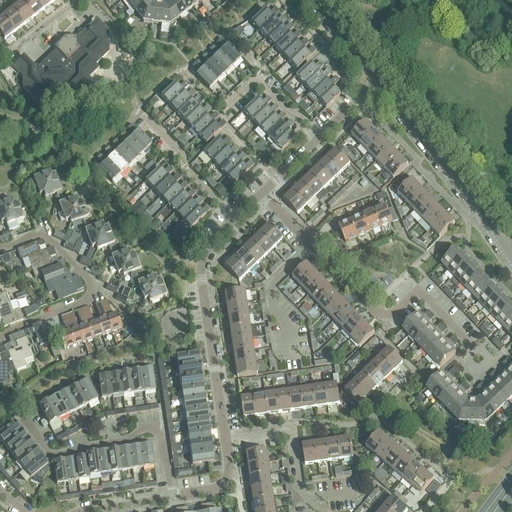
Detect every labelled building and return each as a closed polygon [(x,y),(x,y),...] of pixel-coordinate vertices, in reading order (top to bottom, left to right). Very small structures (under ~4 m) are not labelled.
[(42,11),(32,0),(24,0),(20,3),(33,18),(42,11)] [(32,0),(42,11),(52,4),(48,0),(32,0)] [(135,13),(151,0),(137,0),(130,6),(135,13)] [(151,23),(154,2),(152,0),(151,0),(135,13),(142,22),(151,23)] [(178,19),(186,13),(175,0),(166,0),(165,1),(178,19)] [(175,0),(186,13),(192,8),(186,0),(175,0)] [(169,26),(178,19),(165,1),(163,3),(162,3),(161,25),(169,26)] [(161,25),(162,3),(154,2),(151,23),(161,25)] [(33,18),(20,3),(11,11),(24,26),(33,18)] [(258,32),(272,19),(278,12),(275,8),(268,15),(264,10),(250,24),(258,32)] [(14,33),(24,26),(11,11),(2,18),(14,33)] [(265,40),(279,27),(286,20),(282,16),(276,23),(272,19),(258,32),(265,40)] [(14,33),(2,18),(0,18),(0,37),(4,42),(14,33)] [(23,58),(12,68),(21,78),(21,88),(41,108),(52,109),(52,106),(57,107),(57,109),(65,116),(96,86),(88,79),(99,69),(95,66),(109,53),(109,33),(96,19),(93,22),(90,24),(90,25),(76,39),(64,39),(54,49),(55,50),(37,68),(32,68),(23,58)] [(273,48),(287,34),(294,28),(290,24),(283,30),(279,27),(265,40),(273,48)] [(280,55),(294,42),(295,42),(301,36),(297,32),(291,38),(287,34),(273,48),(280,55)] [(232,68),(241,60),(221,40),(217,43),(223,50),(219,53),(232,68)] [(288,63),(302,50),(308,44),(304,40),(298,46),(295,42),(294,42),(280,55),(288,63)] [(224,75),(232,68),(219,53),(213,47),(209,51),(215,57),(211,61),(224,75)] [(296,71),(309,58),(309,57),(316,51),(312,48),(306,54),(302,50),(288,63),(296,71)] [(224,75),(211,61),(206,55),(202,58),(208,65),(204,69),(217,83),(224,75)] [(208,90),(217,83),(204,69),(197,62),(192,68),(198,74),(195,77),(208,90)] [(303,86),(316,73),(317,73),(324,67),(320,62),(313,69),(309,65),(295,78),(303,86)] [(310,94),(324,80),(324,81),(331,74),(327,70),(321,77),(317,73),(316,73),(303,86),(310,94)] [(318,101),(332,88),(338,82),(334,78),(328,84),(324,81),(324,80),(310,94),(318,101)] [(168,106),(182,93),(189,87),(185,83),(178,89),(174,85),(160,98),(168,106)] [(326,110),(339,97),(339,96),(345,90),(342,86),(336,92),(332,88),(318,101),(326,110)] [(294,96),(286,87),(282,90),(291,99),(294,96)] [(175,114),(190,101),(196,95),(192,90),(185,96),(182,93),(168,106),(175,114)] [(183,121),(197,108),(203,102),(200,98),(193,104),(190,101),(175,114),(183,121)] [(250,121),(264,108),(271,102),(267,98),(261,104),(257,100),(243,113),(250,121)] [(306,114),(310,110),(302,102),(298,106),(299,107),(306,114)] [(191,130),(205,116),(211,110),(207,106),(201,112),(197,108),(183,121),(191,130)] [(258,129),(271,116),(272,116),(278,110),(274,106),(268,112),(264,108),(250,121),(258,129)] [(265,137),(279,123),(279,124),(286,118),(282,113),(275,119),(272,116),(271,116),(258,129),(265,137)] [(198,137),(212,124),(218,118),(214,114),(208,120),(205,116),(191,130),(198,137)] [(273,144),(287,131),(293,125),(289,121),(283,127),(279,124),(279,123),(265,137),(273,144)] [(206,145),(220,131),(226,125),(222,122),(216,128),(212,124),(198,137),(206,145)] [(374,131),(365,122),(351,136),(360,145),(374,131)] [(143,154),(151,146),(137,132),(131,126),(127,130),(134,136),(130,139),(143,154)] [(281,153),(294,139),(300,133),(297,129),(290,135),(287,131),(273,144),(281,153)] [(382,139),(374,131),(360,145),(368,154),(382,139)] [(135,161),(143,154),(130,139),(124,133),(120,137),(126,143),(122,147),(135,161)] [(210,162),(224,149),(225,149),(231,142),(227,138),(220,145),(216,140),(203,154),(210,162)] [(390,148),(382,139),(368,154),(377,163),(390,148)] [(256,146),(250,140),(247,143),(253,149),(255,146),(256,146)] [(127,168),(135,161),(122,147),(116,141),(112,145),(118,151),(114,154),(127,168)] [(256,146),(255,146),(253,149),(260,157),(265,152),(267,151),(259,143),(256,146)] [(218,170),(232,157),(238,150),(235,146),(228,152),(225,149),(224,149),(210,162),(218,170)] [(111,183),(119,176),(127,168),(114,154),(108,148),(104,152),(110,158),(106,162),(101,156),(96,160),(102,166),(98,170),(111,183)] [(399,157),(390,148),(377,163),(385,171),(399,157)] [(347,151),(345,149),(342,152),(347,158),(351,155),(347,151)] [(341,173),(350,165),(336,150),(327,159),(341,173)] [(273,160),(265,152),(260,157),(268,165),(273,160)] [(225,178),(240,164),(246,158),(242,154),(235,160),(232,157),(218,170),(225,178)] [(356,160),(351,155),(347,158),(353,164),(356,160)] [(408,166),(399,157),(385,171),(393,180),(408,166)] [(332,181),(341,173),(327,159),(319,167),(332,181)] [(233,186),(247,172),(253,166),(249,162),(243,168),(240,164),(225,178),(233,186)] [(198,175),(205,168),(199,163),(193,170),(198,175)] [(364,169),(359,163),(355,166),(361,172),(364,169)] [(152,191),(166,178),(173,171),(169,167),(162,174),(158,169),(145,182),(152,191)] [(324,190),(332,181),(319,167),(310,176),(324,190)] [(43,195),(51,176),(50,173),(39,176),(38,172),(32,174),(34,179),(33,179),(39,196),(43,195)] [(61,192),(55,175),(51,176),(43,195),(44,198),(56,194),(58,200),(62,198),(60,192),(61,192)] [(160,198),(174,186),(180,179),(176,175),(170,181),(166,178),(152,191),(160,198)] [(375,181),(370,175),(366,178),(372,184),(375,181)] [(315,198),(324,190),(310,176),(301,184),(315,198)] [(353,187),(359,181),(356,178),(350,183),(353,187)] [(210,179),(206,183),(211,189),(212,190),(216,187),(216,186),(210,179)] [(381,187),(375,181),(372,184),(378,190),(381,187)] [(420,190),(412,181),(397,195),(406,204),(420,190)] [(167,206),(181,193),(188,187),(184,183),(177,189),(174,186),(160,198),(167,206)] [(345,195),(353,187),(350,183),(342,192),(345,195)] [(306,207),(315,198),(301,184),(292,192),(306,207)] [(429,198),(420,190),(406,204),(414,212),(429,198)] [(175,214),(189,201),(195,195),(191,191),(185,197),(181,193),(167,206),(175,214)] [(306,207),(292,192),(284,201),(297,215),(306,207)] [(336,203),(345,195),(342,192),(333,200),(336,203)] [(128,198),(124,193),(120,197),(126,202),(128,198)] [(130,197),(126,202),(131,208),(136,203),(130,197)] [(69,221),(77,203),(76,199),(64,203),(62,198),(58,200),(60,205),(59,205),(65,222),(69,221)] [(182,222),(196,209),(203,202),(199,198),(192,205),(189,201),(175,214),(182,222)] [(437,207),(429,198),(414,212),(422,221),(437,207)] [(330,209),(336,203),(333,200),(327,206),(330,209)] [(5,223),(13,204),(12,201),(0,204),(0,220),(1,224),(5,223)] [(87,218),(81,201),(77,203),(69,221),(70,225),(82,220),(84,226),(88,224),(86,219),(87,218)] [(24,220),(17,203),(13,204),(5,223),(9,232),(19,228),(17,222),(24,220)] [(142,211),(137,206),(133,210),(138,215),(142,211)] [(190,230),(204,217),(203,216),(210,210),(206,206),(199,213),(196,209),(182,222),(190,230)] [(393,207),(389,209),(394,222),(398,220),(393,207)] [(445,216),(437,207),(422,221),(431,230),(445,216)] [(392,223),(386,208),(374,213),(380,229),(392,223)] [(322,211),(316,216),(319,220),(325,214),(322,211)] [(144,222),(148,217),(144,213),(140,218),(144,222)] [(342,216),(345,225),(351,223),(347,213),(342,216)] [(380,229),(374,213),(362,218),(368,234),(380,229)] [(313,226),(319,220),(316,216),(310,222),(313,226)] [(454,225),(445,216),(431,230),(439,239),(454,225)] [(368,234),(362,218),(351,223),(358,238),(368,234)] [(412,227),(409,221),(407,222),(406,222),(402,223),(405,231),(410,229),(409,228),(412,227)] [(358,238),(351,223),(339,228),(346,243),(358,238)] [(95,248),(103,229),(102,226),(91,230),(88,224),(84,226),(86,232),(85,232),(92,249),(95,248)] [(154,234),(158,230),(154,225),(150,230),(154,234)] [(274,248),(283,240),(269,226),(260,234),(274,248)] [(114,244),(108,228),(103,229),(95,248),(97,251),(108,247),(110,252),(115,250),(113,245),(114,244)] [(0,241),(1,244),(12,240),(10,234),(9,234),(8,231),(2,233),(4,236),(0,237),(0,241)] [(162,242),(166,237),(161,232),(156,236),(162,242)] [(274,248),(260,234),(252,243),(265,257),(274,248)] [(421,243),(419,242),(414,239),(411,243),(418,247),(421,243)] [(18,251),(17,251),(21,262),(27,259),(31,268),(51,261),(51,260),(56,258),(53,248),(47,251),(40,253),(39,249),(45,246),(45,245),(43,241),(18,251)] [(257,265),(265,257),(252,243),(243,251),(257,265)] [(428,247),(421,243),(418,247),(425,251),(428,247)] [(85,259),(85,260),(91,262),(95,251),(90,249),(85,259)] [(447,271),(463,256),(457,249),(441,265),(447,271)] [(122,273),(130,255),(128,251),(117,256),(115,250),(110,252),(113,258),(112,258),(118,275),(122,273)] [(248,274),(257,265),(243,251),(234,260),(248,274)] [(287,262),(281,256),(276,251),(274,253),(277,256),(277,255),(285,264),(287,262)] [(292,256),(289,253),(283,258),(287,262),(292,256)] [(140,271),(134,254),(130,255),(122,273),(123,276),(123,277),(131,274),(135,273),(137,278),(141,277),(139,271),(140,271)] [(469,262),(463,256),(447,271),(453,277),(469,262)] [(51,261),(31,268),(35,278),(41,276),(44,285),(64,277),(60,267),(54,269),(52,265),(58,263),(56,258),(51,260),(51,261)] [(82,259),(79,264),(89,268),(92,262),(91,262),(85,260),(85,259),(82,258),(82,259)] [(239,282),(248,274),(234,260),(226,268),(239,282)] [(278,270),(284,264),(281,261),(275,267),(278,270)] [(475,269),(470,263),(469,262),(453,277),(459,284),(475,269)] [(300,287),(315,273),(307,264),(292,279),(300,287)] [(272,276),(278,270),(275,267),(269,272),(272,276)] [(481,275),(476,269),(475,269),(459,284),(466,290),(481,275)] [(269,278),(264,272),(260,276),(266,281),(269,278)] [(309,296),(323,282),(315,273),(300,287),(309,296)] [(64,277),(44,285),(48,295),(54,292),(58,302),(77,294),(84,292),(79,280),(78,277),(71,280),(69,274),(64,277)] [(488,281),(482,276),(481,275),(466,290),(472,297),(488,281)] [(148,300),(156,282),(155,278),(144,282),(141,277),(137,278),(138,281),(139,284),(138,284),(144,301),(148,300)] [(166,297),(160,280),(156,282),(148,300),(149,303),(166,297)] [(494,288),(488,282),(488,281),(472,297),(478,303),(494,288)] [(317,305),(332,291),(323,282),(309,296),(317,305)] [(124,288),(121,296),(127,299),(130,291),(124,288)] [(484,310),(500,294),(494,288),(478,303),(484,310)] [(451,294),(446,289),(443,292),(448,297),(451,294)] [(39,303),(30,291),(27,293),(39,309),(45,307),(43,301),(39,303)] [(247,304),(245,291),(226,295),(228,307),(247,304)] [(292,297),(286,291),(283,294),(288,300),(292,297)] [(326,314),(340,299),(332,291),(317,305),(326,314)] [(0,307),(9,304),(5,294),(0,296),(0,307)] [(490,316),(506,301),(500,294),(484,310),(490,316)] [(297,303),(292,297),(288,300),(294,306),(297,303)] [(334,322),(349,308),(340,299),(326,314),(334,322)] [(9,304),(0,307),(0,319),(2,323),(0,323),(0,330),(10,326),(23,321),(23,320),(19,311),(16,301),(13,302),(9,304)] [(122,330),(116,315),(112,316),(107,301),(101,303),(111,334),(122,330)] [(463,306),(458,301),(455,305),(459,310),(463,306)] [(496,322),(511,307),(511,306),(506,301),(490,316),(496,322)] [(111,334),(101,303),(95,305),(100,321),(97,322),(103,337),(111,334)] [(249,316),(247,304),(228,307),(229,319),(249,316)] [(32,314),(38,311),(35,305),(29,308),(32,314)] [(139,312),(140,310),(130,305),(127,313),(137,317),(139,312)] [(503,329),(511,319),(511,307),(496,322),(503,329)] [(103,337),(97,322),(93,323),(88,308),(83,310),(93,340),(103,337)] [(308,314),(303,308),(299,311),(305,317),(308,314)] [(357,317),(349,309),(349,308),(334,322),(342,331),(357,317)] [(93,340),(83,310),(76,312),(82,327),(78,329),(84,344),(93,340)] [(408,336),(431,315),(428,312),(421,318),(418,315),(402,330),(408,336)] [(84,344),(78,329),(72,314),(61,318),(66,333),(59,336),(65,351),(84,344)] [(314,320),(308,314),(305,317),(311,323),(314,320)] [(415,343),(430,328),(428,325),(434,318),(431,315),(408,336),(415,343)] [(251,328),(249,316),(229,319),(231,331),(251,328)] [(366,326),(358,317),(357,317),(342,331),(351,340),(366,326)] [(479,323),(475,319),(471,322),(476,327),(479,323)] [(509,335),(511,332),(511,319),(503,329),(509,335)] [(27,331),(22,333),(25,339),(32,358),(42,354),(40,348),(49,345),(54,358),(60,356),(48,323),(42,326),(32,329),(34,336),(30,337),(27,331)] [(421,349),(443,328),(440,325),(434,331),(430,328),(415,343),(421,349)] [(374,335),(366,326),(351,340),(359,349),(374,335)] [(252,340),(251,328),(231,331),(233,343),(252,340)] [(427,356),(443,340),(440,337),(447,331),(443,328),(421,349),(427,356)] [(433,362),(456,340),(453,337),(446,344),(443,340),(427,356),(433,362)] [(500,343),(496,338),(491,342),(496,347),(500,343)] [(7,346),(6,347),(8,353),(9,353),(16,372),(26,368),(23,362),(32,358),(25,339),(15,343),(17,349),(12,351),(10,345),(7,346)] [(371,348),(376,343),(373,339),(368,345),(371,348)] [(254,352),(252,340),(233,343),(235,355),(254,352)] [(440,369),(455,353),(452,350),(459,344),(456,340),(433,362),(440,369)] [(505,348),(500,343),(496,347),(500,352),(505,348)] [(365,354),(371,348),(368,345),(361,351),(365,354)] [(0,385),(9,382),(7,375),(15,372),(16,372),(9,353),(8,353),(6,347),(0,348),(0,360),(1,363),(0,363),(0,385)] [(394,373),(402,364),(389,350),(380,358),(394,373)] [(256,364),(254,352),(235,355),(236,367),(256,364)] [(356,362),(362,357),(359,353),(353,359),(356,362)] [(199,362),(198,354),(176,357),(178,368),(200,366),(203,366),(202,362),(199,362)] [(385,381),(394,373),(380,358),(371,367),(385,381)] [(356,368),(350,362),(347,365),(353,371),(356,368)] [(511,381),(511,369),(505,362),(502,365),(508,372),(505,374),(511,381)] [(258,376),(256,364),(236,367),(238,379),(258,376)] [(201,373),(200,366),(178,368),(180,379),(201,376),(201,377),(205,376),(204,372),(201,373)] [(154,381),(152,367),(148,367),(149,370),(142,371),(142,372),(145,393),(156,391),(158,391),(157,381),(154,381)] [(376,390),(385,381),(371,367),(362,375),(376,390)] [(432,396),(458,371),(455,368),(445,377),(442,374),(426,389),(432,396)] [(145,393),(142,372),(142,371),(142,369),(138,369),(138,372),(132,373),(131,373),(134,395),(145,393)] [(134,395),(131,373),(132,373),(131,370),(127,371),(127,374),(121,374),(120,374),(123,396),(134,395)] [(439,402),(455,387),(452,384),(461,374),(458,371),(432,396),(439,402)] [(511,395),(511,381),(505,374),(502,378),(496,371),(493,374),(511,395)] [(123,396),(120,374),(121,374),(121,372),(116,372),(117,375),(110,376),(113,398),(123,396)] [(113,398),(110,376),(109,373),(106,374),(106,377),(98,378),(101,399),(113,398)] [(511,398),(511,395),(493,374),(489,377),(495,384),(492,387),(507,403),(511,398)] [(367,398),(375,391),(376,390),(362,375),(354,384),(367,398)] [(202,383),(201,377),(201,376),(180,379),(181,390),(203,387),(206,387),(206,383),(202,383)] [(98,400),(86,378),(83,380),(84,383),(78,386),(88,405),(98,400)] [(88,405),(78,386),(77,383),(73,385),(75,388),(69,391),(68,391),(78,410),(88,405)] [(445,408),(467,386),(464,383),(457,390),(455,387),(439,402),(445,408)] [(359,407),(367,399),(367,398),(354,384),(345,392),(359,407)] [(501,409),(507,403),(492,387),(489,390),(483,384),(480,387),(501,409)] [(340,405),(337,385),(325,387),(328,406),(340,405)] [(451,415),(467,399),(464,396),(471,390),(467,386),(445,408),(451,415)] [(204,394),(203,387),(181,390),(183,401),(204,398),(207,398),(207,394),(204,394)] [(328,406),(325,387),(313,388),(316,408),(328,406)] [(494,416),(501,409),(480,387),(476,390),(483,396),(480,399),(494,416)] [(78,410),(68,391),(69,391),(67,388),(64,390),(65,393),(59,396),(69,415),(78,410)] [(316,408),(313,388),(301,390),(304,410),(316,408)] [(304,410),(301,390),(289,392),(292,412),(304,410)] [(292,412),(289,392),(277,394),(280,414),(292,412)] [(69,415),(59,396),(58,393),(54,395),(56,398),(50,401),(49,401),(59,420),(69,415)] [(280,414),(277,394),(265,396),(268,415),(280,414)] [(268,415),(265,396),(254,397),(257,417),(268,415)] [(257,417),(254,397),(241,399),(245,419),(257,417)] [(59,420),(49,401),(50,401),(48,398),(45,400),(46,403),(39,407),(49,426),(59,420)] [(205,405),(204,398),(183,401),(185,412),(206,409),(209,408),(208,404),(205,405)] [(468,424),(469,402),(467,399),(451,415),(460,424),(468,424)] [(486,424),(494,416),(480,399),(478,401),(478,424),(486,424)] [(478,424),(478,401),(469,402),(468,424),(478,424)] [(207,416),(206,409),(185,412),(186,423),(208,420),(211,420),(210,416),(207,416)] [(105,419),(102,415),(95,419),(97,423),(105,419)] [(87,428),(97,423),(95,419),(85,424),(87,428)] [(209,427),(208,420),(186,423),(188,433),(209,430),(210,431),(213,431),(212,427),(209,427)] [(0,440),(4,445),(21,431),(24,429),(21,426),(19,428),(14,423),(0,433),(0,440)] [(78,433),(87,428),(85,424),(76,428),(78,433)] [(68,438),(78,433),(76,428),(66,434),(68,438)] [(211,438),(210,431),(209,430),(188,433),(190,445),(211,441),(211,442),(214,441),(214,438),(211,438)] [(11,454),(28,440),(31,438),(28,434),(25,436),(21,431),(4,445),(11,454)] [(388,441),(379,433),(366,448),(375,456),(388,441)] [(68,438),(66,434),(56,439),(58,443),(64,440),(68,438)] [(353,450),(351,439),(339,441),(342,461),(354,459),(353,450)] [(17,462),(34,448),(35,449),(37,447),(35,443),(32,445),(28,440),(11,454),(17,462)] [(212,448),(211,442),(211,441),(190,445),(191,455),(213,452),(213,453),(216,452),(215,448),(212,448)] [(342,461),(339,441),(327,442),(330,462),(342,461)] [(384,464),(397,449),(388,441),(375,456),(384,464)] [(155,467),(151,442),(147,443),(147,446),(140,447),(143,469),(155,467)] [(330,462),(327,442),(316,444),(318,464),(330,462)] [(143,469),(140,447),(140,444),(136,445),(137,448),(130,449),(129,449),(132,471),(143,469)] [(318,464),(316,444),(303,446),(306,466),(318,464)] [(132,471),(129,449),(130,449),(130,446),(126,446),(126,450),(119,450),(119,451),(122,472),(132,471)] [(122,472),(119,451),(119,450),(119,447),(115,448),(115,451),(109,452),(108,452),(112,474),(122,472)] [(24,471),(41,457),(41,458),(44,455),(41,452),(39,454),(35,449),(34,448),(17,462),(24,471)] [(112,474),(108,452),(109,452),(108,449),(104,449),(105,452),(98,453),(97,454),(101,475),(112,474)] [(394,472),(407,457),(397,449),(384,464),(394,472)] [(101,475),(97,454),(98,453),(98,450),(94,451),(94,454),(86,456),(90,477),(101,475)] [(269,464),(267,451),(247,454),(249,466),(269,464)] [(217,463),(217,459),(214,459),(213,453),(213,452),(191,455),(193,466),(217,463)] [(90,477),(86,456),(83,456),(83,459),(76,460),(79,482),(90,480),(90,477)] [(41,487),(51,466),(50,464),(48,460),(45,462),(41,458),(41,457),(24,471),(31,479),(28,481),(41,487)] [(79,482),(76,460),(76,457),(72,458),(73,460),(66,461),(65,461),(68,483),(79,482)] [(403,480),(415,465),(407,457),(394,472),(403,480)] [(68,483),(65,461),(66,461),(65,459),(61,459),(62,462),(54,463),(57,485),(68,483)] [(270,476),(269,464),(249,466),(251,479),(270,476)] [(412,488),(424,472),(415,465),(403,480),(412,488)] [(373,478),(378,471),(375,468),(369,475),(373,478)] [(178,478),(191,476),(190,470),(177,472),(178,478)] [(13,479),(6,472),(2,475),(9,482),(13,479)] [(328,480),(328,476),(325,476),(325,472),(319,473),(320,477),(321,482),(328,480)] [(421,496),(434,481),(424,472),(412,488),(421,496)] [(272,487),(270,476),(251,479),(253,490),(272,487)] [(385,482),(379,476),(376,480),(382,485),(385,482)] [(20,487),(13,479),(9,482),(17,491),(20,487)] [(391,487),(385,482),(382,485),(388,491),(391,487)] [(124,493),(123,488),(123,485),(113,486),(114,494),(118,494),(124,493)] [(103,496),(114,494),(113,486),(102,487),(103,496)] [(103,496),(102,487),(91,489),(92,493),(92,498),(103,496)] [(274,499),(272,487),(253,490),(255,502),(274,499)] [(374,499),(379,493),(376,490),(370,496),(374,499)] [(403,498),(397,492),(394,496),(400,501),(403,498)] [(369,505),(374,499),(370,496),(365,502),(369,505)] [(409,503),(403,498),(400,501),(406,506),(409,503)] [(270,511),(276,511),(274,499),(255,502),(256,511),(270,511)] [(407,511),(393,499),(384,508),(388,511),(407,511)]
